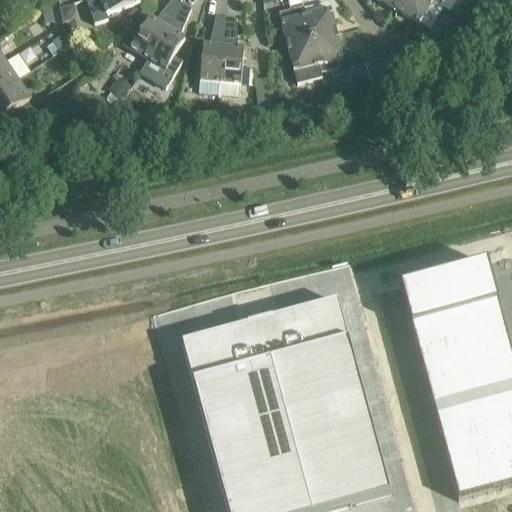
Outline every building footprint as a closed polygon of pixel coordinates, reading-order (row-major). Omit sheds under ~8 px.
[(43,14),(52,12),(49,0),(46,0),(41,1),(43,14)] [(107,17),(122,12),(141,5),(138,0),(92,0),(86,2),(95,27),(109,22),(107,17)] [(397,14),(405,0),(373,0),(376,1),(375,1),(397,14)] [(431,33),(444,11),(424,0),(405,0),(397,14),(431,33)] [(444,10),(439,8),(443,0),(424,0),(444,11),(444,10)] [(148,63),(183,6),(174,1),(158,20),(159,21),(157,25),(150,20),(138,40),(130,35),(122,47),(148,63)] [(337,37),(331,12),(329,13),(327,4),(304,10),(306,19),(312,43),(337,37)] [(183,65),(175,59),(185,42),(178,37),(180,34),(182,35),(192,12),(183,6),(148,63),(174,79),(183,65)] [(137,9),(128,17),(133,23),(142,16),(137,9)] [(304,11),(279,17),(288,50),(312,43),(304,11)] [(46,27),(54,25),(52,12),(43,14),(46,27)] [(219,98),(226,20),(216,19),(210,44),(212,44),(212,48),(203,47),(199,97),(219,98)] [(240,100),(241,88),(244,51),(236,50),(236,46),(238,46),(237,21),(226,20),(219,98),(240,100)] [(323,81),(321,75),(339,71),(337,63),(343,62),(337,37),(312,43),(322,81),(323,81)] [(61,55),(68,50),(60,39),(53,44),(61,55)] [(395,44),(405,65),(415,60),(405,39),(395,44)] [(297,87),(322,81),(312,43),(288,50),(297,87)] [(68,65),(75,60),(68,50),(61,55),(68,65)] [(377,61),(373,54),(362,59),(365,66),(377,61)] [(0,95),(19,83),(19,82),(31,74),(19,57),(7,65),(0,69),(0,95)] [(117,81),(109,94),(110,95),(120,102),(121,102),(130,90),(117,81)] [(0,120),(1,122),(17,110),(31,101),(19,83),(0,95),(0,120)] [(271,117),(270,110),(269,99),(257,100),(259,118),(271,117)] [(511,360),(486,266),(401,289),(459,501),(511,486),(511,360)] [(340,305),(184,348),(229,511),(347,511),(394,499),(340,305)] [(142,354),(0,395),(0,511),(127,511),(99,406),(152,391),(142,354)]
